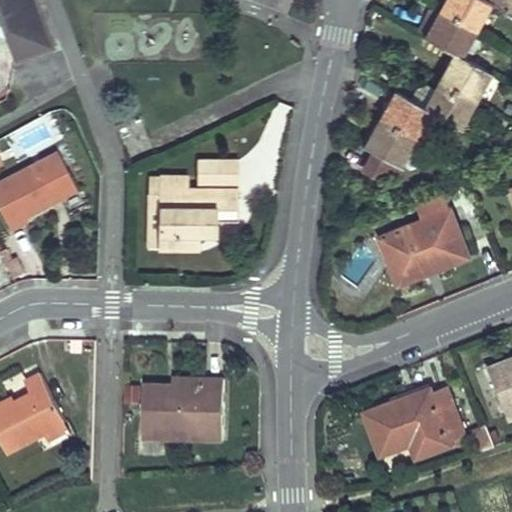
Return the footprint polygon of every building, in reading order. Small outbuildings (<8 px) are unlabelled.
[(0,0),(0,25),(2,25),(15,62),(55,48),(36,0),(0,0)] [(392,184),(402,167),(396,164),(413,133),(429,107),(433,111),(457,124),(472,97),(488,69),(464,56),(460,53),(459,53),(474,27),(489,0),(490,0),(494,2),(511,11),(511,0),(444,0),(426,34),(456,51),(436,86),(425,80),(417,87),(411,98),(395,89),(364,146),(373,150),(363,168),(392,184)] [(494,2),(490,0),(489,0),(474,27),(460,53),(464,56),(479,29),(494,2)] [(494,72),(488,69),(472,97),(457,124),(463,127),(478,100),(494,72)] [(433,111),(429,107),(413,133),(396,164),(402,167),(418,137),(433,111)] [(128,126),(119,130),(124,140),(133,136),(128,126)] [(59,150),(0,180),(0,205),(12,229),(30,220),(27,215),(79,188),(59,150)] [(240,164),(204,165),(204,176),(203,189),(233,189),(240,189),(240,164)] [(204,176),(161,176),(150,180),(150,192),(160,192),(158,246),(201,247),(201,235),(201,224),(219,224),(219,219),(239,220),(240,200),(233,200),(233,189),(203,189),(204,176)] [(160,192),(150,192),(149,246),(158,246),(160,192)] [(451,209),(381,236),(400,282),(470,255),(451,209)] [(219,224),(201,224),(201,235),(218,236),(219,224)] [(511,355),(487,365),(505,412),(511,408),(511,355)] [(12,397),(0,403),(0,434),(9,451),(46,431),(67,419),(42,371),(27,379),(34,392),(15,402),(12,397)] [(202,376),(176,375),(176,383),(203,384),(202,376)] [(176,383),(146,382),(144,429),(201,430),(201,437),(224,438),(226,377),(202,376),(203,384),(176,383)] [(407,395),(366,410),(382,454),(413,442),(419,456),(453,443),(451,436),(465,431),(448,386),(433,393),(431,386),(413,393),(415,397),(409,400),(407,395)] [(67,419),(46,431),(50,438),(71,427),(67,419)] [(201,430),(144,429),(144,436),(201,437),(201,430)]
